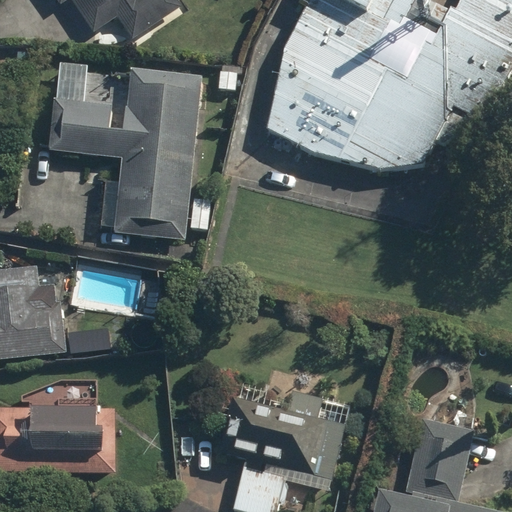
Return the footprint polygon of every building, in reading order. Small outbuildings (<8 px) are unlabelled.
[(59,0),(64,6),(72,0),(75,0),(97,33),(120,17),(135,40),(186,6),(181,0),(59,0)] [(426,0),(315,0),(284,57),(266,143),(317,168),(379,185),(427,178),(455,122),(478,132),(493,128),(511,90),(511,4),(504,0),(467,0),(454,26),(421,10),(426,0)] [(118,235),(189,243),(206,76),(135,69),(129,132),(113,130),(115,107),(57,101),(51,153),(126,161),(118,235)] [(0,361),(69,354),(64,302),(59,303),(57,285),(42,286),(40,268),(0,271),(0,361)] [(289,412),(235,398),(222,453),(250,460),(237,510),(244,511),(279,511),(287,481),(332,493),(349,426),(322,420),(327,400),(294,392),(289,412)] [(0,410),(0,474),(120,475),(120,411),(0,410)] [(502,511),(461,503),(477,432),(425,420),(408,496),(385,491),(380,511),(502,511)]
